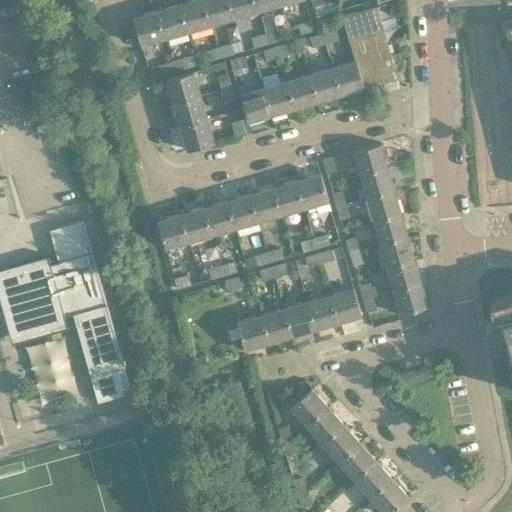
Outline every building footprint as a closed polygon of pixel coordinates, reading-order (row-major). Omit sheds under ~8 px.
[(211,24),(204,0),(191,0),(180,3),(188,31),(211,24)] [(235,17),(229,0),(204,0),(211,24),(235,17)] [(229,0),(235,17),(258,10),(254,0),(229,0)] [(279,0),(254,0),(258,10),(281,4),(279,0)] [(180,3),(157,10),(165,37),(188,31),(180,3)] [(342,16),(355,60),(356,60),(364,87),(383,82),(383,83),(395,80),(392,70),(395,69),(387,44),(386,45),(375,6),(342,16)] [(141,44),(165,37),(157,10),(133,17),(141,44)] [(311,20),(298,24),(300,33),(314,29),(311,20)] [(277,30),(264,34),(267,43),(280,40),(277,30)] [(336,30),(323,33),(326,43),(339,39),(336,30)] [(313,46),(326,43),(323,33),(310,37),(313,46)] [(254,47),(267,43),(264,34),(251,38),(254,47)] [(289,43),(277,47),(279,56),(292,53),(289,43)] [(231,44),(218,48),(221,57),(233,53),(231,44)] [(267,60),(279,56),(277,47),(264,51),(267,60)] [(208,61),(221,57),(218,48),(205,51),(208,61)] [(230,61),(233,70),(246,66),(243,57),(230,61)] [(184,58),(171,61),(174,71),(187,67),(184,58)] [(356,60),(355,60),(333,66),(341,94),(364,87),(356,60)] [(161,74),(174,71),(171,61),(159,65),(161,74)] [(318,101),(339,95),(341,94),(333,66),(310,73),(318,101)] [(166,79),(173,102),(200,95),(193,71),(166,79)] [(217,76),(221,88),(231,86),(227,73),(217,76)] [(287,80),(295,107),(318,101),(310,73),(287,80)] [(264,87),(271,114),(295,107),(287,80),(264,87)] [(235,99),(231,86),(221,88),(225,101),(235,99)] [(271,114),(264,87),(239,94),(247,121),(271,114)] [(180,125),(207,118),(200,95),(173,102),(180,125)] [(207,118),(180,125),(187,149),(214,141),(207,118)] [(235,136),(244,133),(241,120),(231,123),(235,136)] [(353,150),(360,174),(388,166),(381,143),(353,150)] [(322,159),(326,173),(336,170),(332,157),(322,159)] [(360,174),(367,197),(394,189),(388,166),(360,174)] [(320,173),(297,179),(305,207),(328,200),(320,173)] [(297,179),(274,186),(282,214),(305,207),(297,179)] [(282,214),(274,186),(251,193),(259,220),(282,214)] [(367,197),(373,221),(401,213),(394,189),(367,197)] [(333,193),(336,205),(345,203),(342,190),(333,193)] [(251,193),(228,200),(236,227),(259,220),(251,193)] [(236,227),(228,200),(205,206),(212,234),(236,227)] [(349,216),(345,203),(336,205),(340,218),(349,216)] [(181,213),(189,241),(212,234),(205,206),(181,213)] [(165,248),(189,241),(181,213),(157,220),(165,248)] [(373,221),(380,244),(408,236),(401,213),(373,221)] [(131,392),(83,220),(49,229),(58,262),(51,264),(48,255),(19,263),(20,266),(0,271),(0,276),(16,335),(46,327),(47,333),(69,328),(65,314),(72,312),(97,402),(130,393),(131,392)] [(327,234),(314,237),(317,247),(330,243),(327,234)] [(346,239),(350,252),(359,249),(355,236),(346,239)] [(380,244),(387,267),(414,259),(408,236),(380,244)] [(304,251),(317,247),(314,237),(301,241),(304,251)] [(281,247),(268,251),(271,260),(284,257),(281,247)] [(363,262),(359,249),(350,252),(354,265),(363,262)] [(332,250),(319,253),(321,263),(334,259),(332,250)] [(258,264),(271,260),(268,251),(255,255),(258,264)] [(308,266),(321,263),(319,253),(306,257),(308,266)] [(387,267),(394,290),(421,282),(414,259),(387,267)] [(235,261),(222,265),(224,274),(237,270),(235,261)] [(285,263),(272,267),(275,276),(288,272),(285,263)] [(211,278),(224,274),(222,265),(209,268),(211,278)] [(262,280),(275,276),(272,267),(259,271),(262,280)] [(174,278),(177,288),(190,284),(187,275),(174,278)] [(225,280),(228,290),(241,286),(239,276),(225,280)] [(360,285),(363,298),(373,295),(369,282),(360,285)] [(428,306),(421,282),(394,290),(400,313),(428,306)] [(331,294),(338,321),(361,315),(353,287),(331,294)] [(338,321),(331,294),(307,301),(315,328),(338,321)] [(511,356),(511,294),(488,301),(500,346),(509,343),(511,356)] [(376,308),(373,295),(363,298),(367,311),(376,308)] [(315,328),(307,301),(284,307),(292,335),(315,328)] [(284,307),(261,314),(269,342),(292,335),(284,307)] [(269,342),(261,314),(237,321),(245,349),(269,342)] [(69,379),(62,389),(69,393),(75,383),(69,379)] [(290,406),(306,425),(328,406),(311,387),(290,406)] [(328,406),(306,425),(322,443),(344,424),(328,406)] [(344,424),(322,443),(338,461),(360,442),(344,424)] [(279,427),(282,440),(292,438),(288,425),(279,427)] [(296,451),(292,438),(282,440),(286,453),(296,451)] [(338,461),(354,479),(376,460),(360,442),(338,461)] [(354,479),(371,497),(392,478),(376,460),(354,479)] [(297,492),(307,489),(303,476),(293,478),(297,492)] [(390,511),(408,496),(392,478),(371,497),(384,511),(390,511)] [(307,489),(297,492),(301,505),(311,502),(307,489)]
